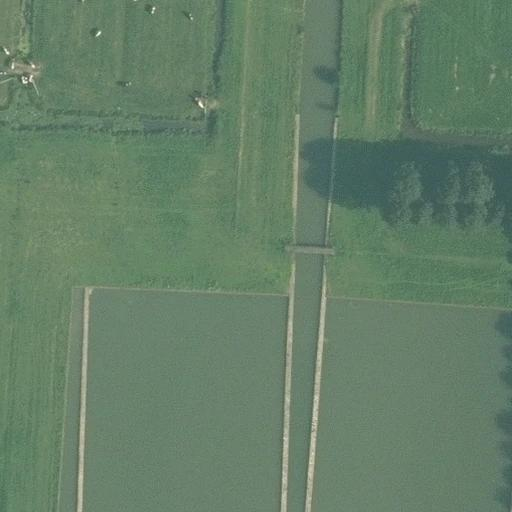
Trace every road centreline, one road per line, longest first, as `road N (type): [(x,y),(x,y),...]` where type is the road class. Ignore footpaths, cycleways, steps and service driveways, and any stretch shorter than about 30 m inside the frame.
road 1 (track): [(511,67),(433,2),(391,3),(375,42),(369,201),(374,226),(400,254),(511,267)]
road 2 (track): [(253,111),(124,101),(51,74),(0,70)]
